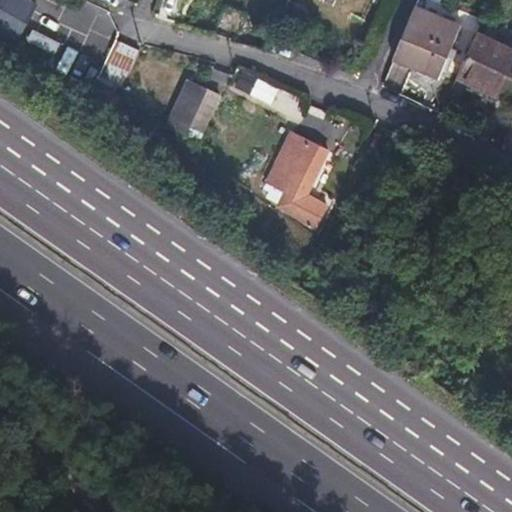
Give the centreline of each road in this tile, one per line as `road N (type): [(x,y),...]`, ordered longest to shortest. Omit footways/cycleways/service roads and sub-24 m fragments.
road 1 (motorway): [(510,511),(0,154)]
road 2 (motorway): [(0,255),(360,511)]
road 3 (residential): [(143,15),(192,40),(358,91),(511,176)]
